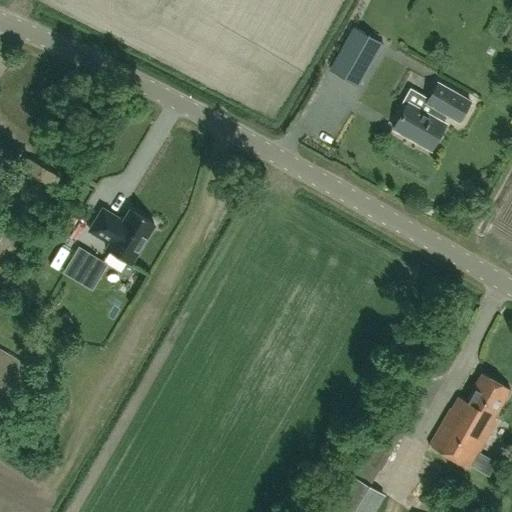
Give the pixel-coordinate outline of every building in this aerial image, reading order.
[(358,86),(382,44),(354,28),(330,70),(358,86)] [(402,104),(406,107),(394,128),(431,149),(446,122),(443,121),(447,114),(460,121),(471,100),(439,82),(429,99),(411,89),(402,104)] [(0,161),(9,146),(0,140),(0,161)] [(9,160),(0,175),(11,181),(0,200),(0,276),(61,177),(27,156),(21,166),(9,160)] [(110,244),(106,250),(130,264),(154,225),(134,212),(126,226),(120,222),(121,221),(106,212),(93,233),(110,244)] [(64,271),(79,280),(94,255),(79,246),(64,271)] [(36,372),(0,350),(0,418),(5,422),(36,372)] [(495,417),(511,388),(482,372),(466,400),(463,398),(456,410),(451,407),(429,445),(469,468),(498,418),(495,417)] [(401,411),(412,417),(421,400),(410,394),(401,411)] [(363,460),(380,470),(401,435),(384,425),(363,460)] [(374,511),(384,495),(351,476),(330,511),(374,511)]
